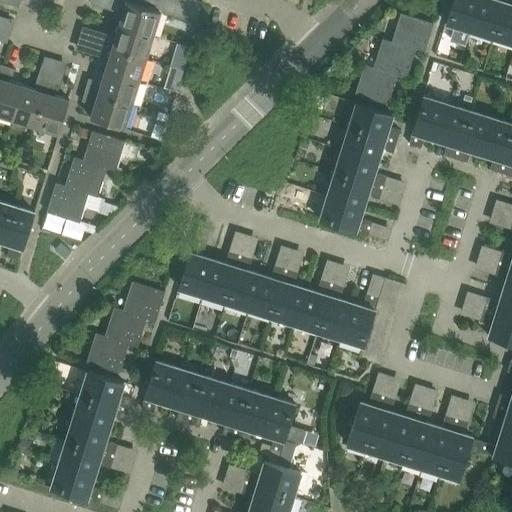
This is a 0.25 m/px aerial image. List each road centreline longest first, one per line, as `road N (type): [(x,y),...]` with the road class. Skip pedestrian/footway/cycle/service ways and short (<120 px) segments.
road 1 (residential): [(420,268),(392,362),(492,395),(506,350),(443,329),(460,280)]
road 2 (residential): [(182,178),(204,203),(396,262)]
road 3 (tertiary): [(182,178),(316,46)]
road 4 (tertiary): [(53,314),(182,178)]
